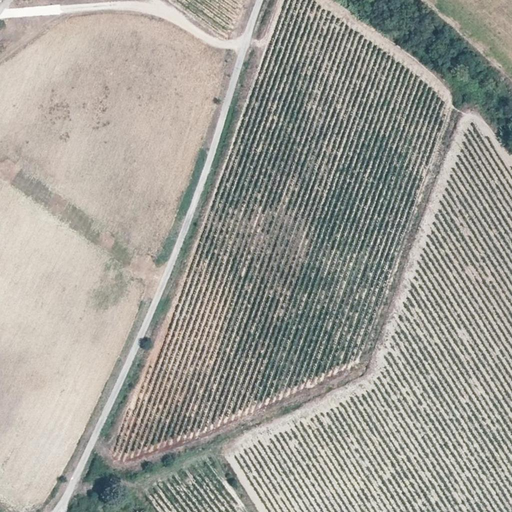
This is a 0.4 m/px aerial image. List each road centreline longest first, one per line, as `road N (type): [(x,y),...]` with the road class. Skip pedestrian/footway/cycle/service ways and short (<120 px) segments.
road 1 (unclassified): [(70,499),(164,280),(263,0)]
road 2 (track): [(511,167),(472,114),(332,0)]
road 3 (track): [(197,17),(150,6),(0,16)]
